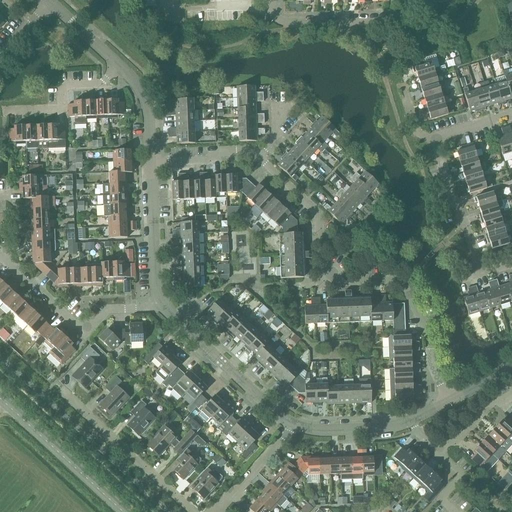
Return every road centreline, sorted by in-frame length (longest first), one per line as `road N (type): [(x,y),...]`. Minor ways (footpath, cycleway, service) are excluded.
road 1 (residential): [(441,399),(400,281),(321,283),(317,216),(259,157)]
road 2 (residential): [(159,302),(99,318),(79,336),(0,264)]
road 3 (residential): [(195,511),(52,383)]
road 4 (residential): [(289,427),(159,302)]
road 5 (residential): [(267,0),(268,19),(400,18),(406,0)]
road 6 (residential): [(511,263),(488,270),(474,263),(436,139)]
road 7 (tertiary): [(123,511),(0,403)]
road 8 (residential): [(118,67),(100,84),(64,85),(61,109),(3,111)]
road 9 (residential): [(159,302),(151,165)]
road 10 (residential): [(411,423),(390,432),(289,427)]
